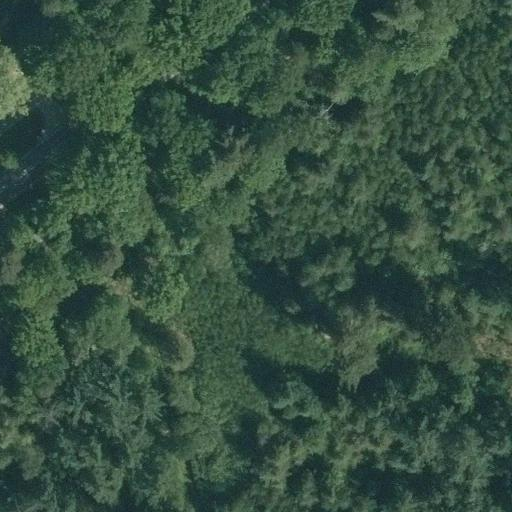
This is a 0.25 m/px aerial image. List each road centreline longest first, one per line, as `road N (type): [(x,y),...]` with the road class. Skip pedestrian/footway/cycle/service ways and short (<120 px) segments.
road 1 (secondary): [(0,190),(247,0)]
road 2 (track): [(0,50),(113,182)]
